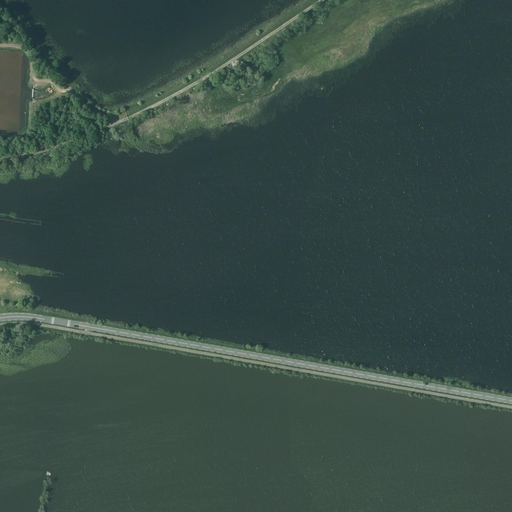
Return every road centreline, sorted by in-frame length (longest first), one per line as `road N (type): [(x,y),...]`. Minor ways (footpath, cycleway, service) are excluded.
road 1 (secondary): [(511,401),(38,318),(0,319)]
road 2 (track): [(18,23),(64,82),(112,121)]
